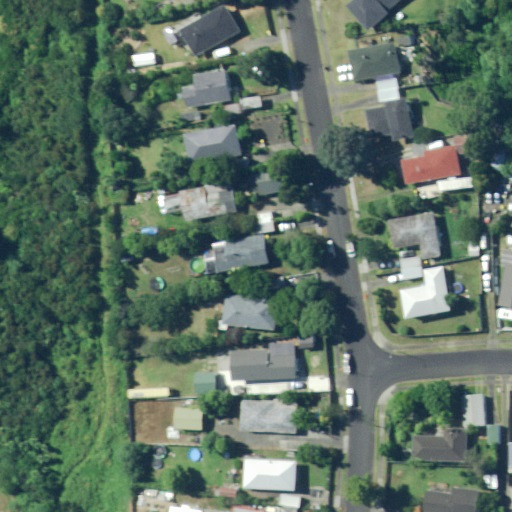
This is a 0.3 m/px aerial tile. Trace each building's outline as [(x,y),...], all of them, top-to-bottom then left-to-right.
[(392,7),(400,0),(354,0),(350,4),(372,29),(391,13),(394,10),(392,7)] [(199,54),(208,49),(244,29),(230,2),(184,27),(199,54)] [(407,69),(404,51),(402,39),(355,47),(360,79),(407,71),(407,69)] [(157,64),(156,53),(135,55),(136,66),(157,64)] [(235,98),(233,85),(230,67),(199,72),(201,83),(189,85),(192,106),(235,98)] [(416,104),(415,95),(404,97),(401,77),(382,80),(385,100),(394,98),(394,103),(371,107),(376,136),(400,132),(401,139),(421,136),(419,124),(418,116),(416,104)] [(265,102),(264,97),(264,95),(245,97),(246,102),(240,103),(236,103),(226,105),(227,115),(245,112),(244,107),(265,105),(265,102)] [(233,156),(247,153),(241,122),(190,131),(190,134),(196,162),(233,156)] [(440,177),(467,172),(464,153),(482,149),(479,131),(461,134),(463,144),(438,148),(431,149),(431,151),(432,154),(408,158),(412,182),(437,178),(440,177)] [(511,140),(503,139),(494,138),(491,167),(507,169),(511,140)] [(260,195),(289,189),(285,165),(255,171),(260,195)] [(241,211),(240,203),(236,178),(209,182),(210,186),(186,190),(191,219),(206,216),(241,211)] [(178,191),(177,182),(169,183),(169,192),(178,191)] [(131,191),(119,192),(120,204),(132,203),(131,191)] [(278,223),(277,218),(276,211),(256,214),(259,232),(279,230),(278,223)] [(426,242),(428,257),(446,254),(438,211),(394,218),(399,247),(422,243),(426,242)] [(268,263),(274,262),(270,233),(230,239),(232,250),(219,252),(221,264),(222,268),(222,271),(224,270),(268,263)] [(482,256),(482,239),(473,239),(472,256),(482,256)] [(425,267),(424,258),(423,255),(405,258),(406,266),(407,270),(408,277),(427,274),(425,267)] [(511,264),(509,264),(503,302),(511,303),(511,264)] [(454,296),(450,280),(448,265),(439,267),(429,269),(432,284),(429,284),(406,288),(412,317),(456,308),(454,296)] [(269,289),(288,286),(286,276),(267,279),(269,289)] [(482,289),(482,277),(474,277),(474,289),(482,289)] [(282,298),(268,297),(231,293),(228,320),(218,319),(217,328),(228,329),(229,323),(279,328),(282,298)] [(248,379),(300,377),(299,354),(272,356),(272,349),(247,350),(248,379)] [(217,350),(217,370),(236,370),(236,350),(217,350)] [(219,394),(219,373),(199,373),(198,393),(219,394)] [(467,426),(481,426),(489,425),(486,393),(465,395),(467,426)] [(205,396),(205,406),(214,406),(214,396),(205,396)] [(169,400),(170,414),(177,413),(176,399),(169,400)] [(301,432),(301,419),(302,408),(278,406),(278,401),(246,399),(244,429),(270,430),(301,432)] [(178,428),(205,429),(206,408),(178,407),(178,428)] [(491,424),(492,438),(492,444),(501,444),(501,424),(491,424)] [(471,430),(471,427),(449,427),(448,434),(423,433),(417,433),(417,459),(470,461),(470,458),(471,430)] [(301,460),(264,458),(250,458),(249,467),(249,475),(249,487),(299,490),(300,490),(301,460)] [(501,488),(501,475),(488,474),(487,488),(501,488)] [(240,485),(226,484),(225,496),(239,497),(240,485)] [(458,493),(432,489),(428,511),(481,511),(485,489),(459,485),(458,489),(458,493)] [(304,496),(298,495),(284,493),(284,494),(282,504),(287,505),(286,511),(270,511),(238,507),(237,511),(298,511),(299,507),(302,507),(302,505),(304,496)]
